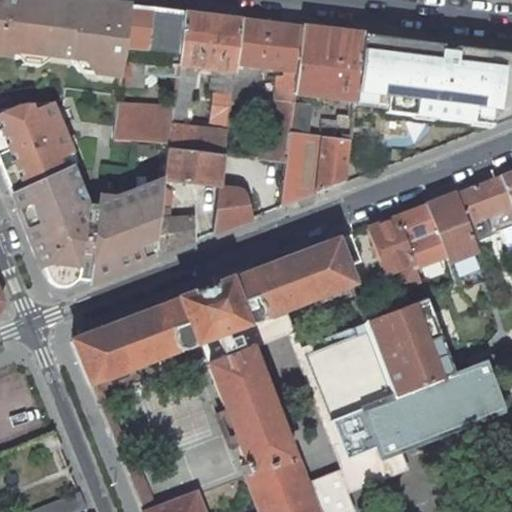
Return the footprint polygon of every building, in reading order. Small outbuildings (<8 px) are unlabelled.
[(93,74),(120,77),(121,68),(129,7),(73,0),(0,0),(0,55),(15,58),(21,66),(38,67),(47,60),(73,64),(78,73),(93,74)] [(144,73),(176,76),(178,66),(183,14),(129,7),(121,68),(120,77),(118,86),(130,87),(132,64),(145,65),(144,73)] [(240,21),(183,14),(178,66),(200,69),(215,71),(233,73),(234,65),(240,21)] [(301,28),(240,21),(234,65),(259,68),(282,71),(296,72),(301,28)] [(361,36),(301,28),(296,72),(293,94),(353,101),(361,36)] [(420,43),(361,36),(353,101),(353,103),(385,107),(384,114),(432,120),(489,127),(490,127),(511,118),(511,54),(475,50),(475,55),(420,49),(420,43)] [(130,87),(142,89),(144,73),(145,65),(132,64),(130,87)] [(229,103),(250,105),(254,106),(259,68),(234,65),(233,73),(229,103)] [(168,143),(168,149),(222,156),(229,103),(233,73),(215,71),(210,124),(188,121),(195,73),(199,74),(200,69),(178,66),(176,76),(173,108),(168,143)] [(285,159),(292,104),(293,94),(296,72),(282,71),(281,77),(276,78),(273,103),(265,103),(258,156),(262,156),(262,158),(284,161),(285,159)] [(0,167),(1,169),(10,193),(71,169),(65,157),(70,155),(59,128),(61,127),(50,103),(40,104),(0,110),(0,167)] [(284,161),(279,208),(343,183),(351,117),(337,115),(336,116),(333,140),(306,136),(310,106),(292,104),(285,159),(284,161)] [(114,125),(112,140),(168,143),(173,108),(116,105),(114,125)] [(165,171),(164,180),(218,186),(222,156),(168,149),(165,171)] [(25,229),(44,275),(51,277),(54,280),(59,282),(65,281),(68,279),(87,281),(88,270),(106,271),(107,274),(154,256),(158,219),(163,185),(164,180),(117,200),(100,199),(99,207),(86,207),(71,169),(10,193),(16,208),(25,205),(34,226),(25,229)] [(511,171),(500,176),(511,206),(511,171)] [(511,206),(500,176),(393,219),(413,272),(444,259),(457,292),(487,281),(480,260),(478,254),(474,244),(511,228),(511,206)] [(163,185),(158,219),(169,218),(168,209),(171,192),(163,185)] [(218,187),(213,233),(250,219),(245,195),(242,192),(239,189),(218,187)] [(158,219),(154,256),(193,241),(192,217),(169,218),(158,219)] [(393,219),(368,228),(386,275),(396,272),(403,289),(406,287),(413,305),(424,301),(413,272),(393,219)] [(334,241),(344,268),(360,262),(350,235),(335,241),(335,240),(334,241)] [(178,300),(70,342),(88,385),(89,384),(99,381),(178,350),(184,350),(188,350),(191,348),(195,344),(200,342),(214,336),(223,360),(208,366),(206,366),(246,464),(242,465),(246,475),(259,511),(202,511),(196,495),(195,493),(148,511),(146,511),(316,511),(306,483),(295,456),(291,457),(250,349),(246,351),(233,356),(225,332),(239,327),(244,325),(253,325),(256,324),(259,322),(261,319),(287,309),(343,287),(350,285),(344,268),(334,241),(228,281),(228,280),(178,299),(178,300)] [(413,305),(365,323),(392,396),(451,373),(447,362),(443,351),(429,314),(424,301),(413,305)] [(392,396),(365,323),(301,347),(287,309),(261,319),(259,322),(256,324),(253,325),(244,325),(239,327),(246,351),(250,349),(286,336),(339,470),(347,494),(408,471),(401,450),(380,458),(361,408),(392,396)] [(246,351),(239,327),(225,332),(233,356),(246,351)] [(200,342),(208,366),(223,360),(214,336),(200,342)] [(361,408),(380,458),(401,450),(501,411),(482,361),(451,373),(392,396),(361,408)] [(121,434),(99,381),(89,384),(141,511),(146,511),(148,511),(117,436),(121,434)] [(61,448),(55,433),(43,438),(49,453),(61,448)] [(354,511),(347,494),(339,470),(306,483),(316,511),(354,511)] [(28,511),(74,511),(85,508),(79,492),(28,511)]
